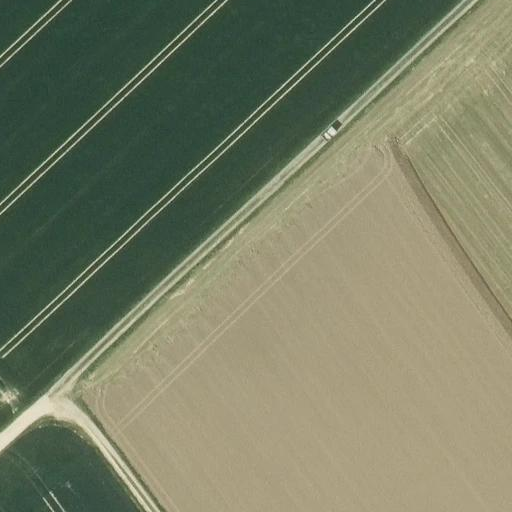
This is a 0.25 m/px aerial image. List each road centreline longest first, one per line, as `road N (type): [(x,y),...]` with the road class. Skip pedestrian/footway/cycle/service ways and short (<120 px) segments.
road 1 (track): [(477,0),(60,392)]
road 2 (track): [(60,392),(153,511)]
